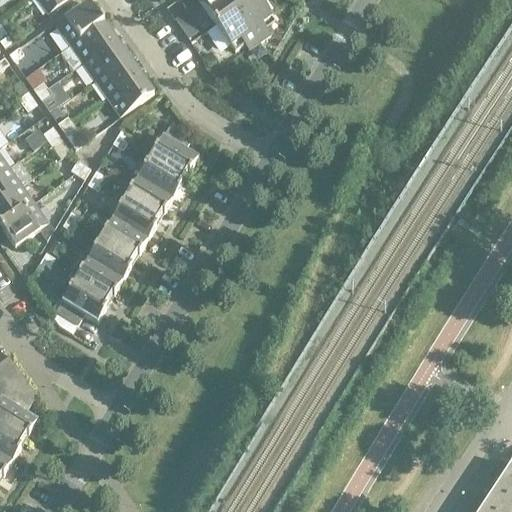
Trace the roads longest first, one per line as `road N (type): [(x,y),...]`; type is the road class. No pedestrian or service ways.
road 1 (residential): [(117,410),(265,161)]
road 2 (residential): [(265,161),(186,103),(113,0)]
road 3 (residential): [(265,161),(366,0)]
road 4 (residential): [(117,410),(18,350),(0,324)]
